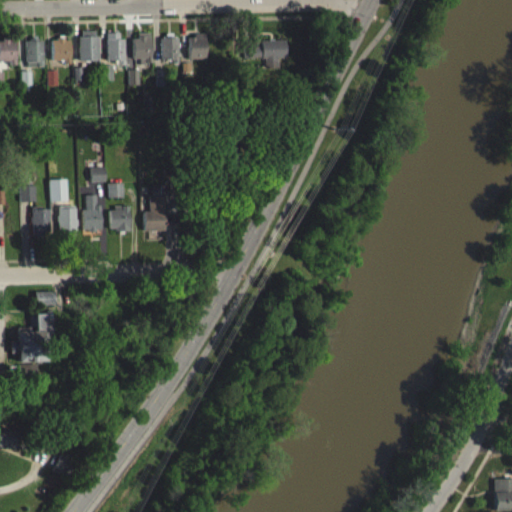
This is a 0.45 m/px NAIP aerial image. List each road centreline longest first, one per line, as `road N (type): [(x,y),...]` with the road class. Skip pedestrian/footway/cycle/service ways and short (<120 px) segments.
road 1 (residential): [(78,511),(236,269),(370,0)]
road 2 (residential): [(0,6),(309,0)]
road 3 (residential): [(0,274),(236,269)]
road 4 (residential): [(428,511),(458,469),(511,347)]
